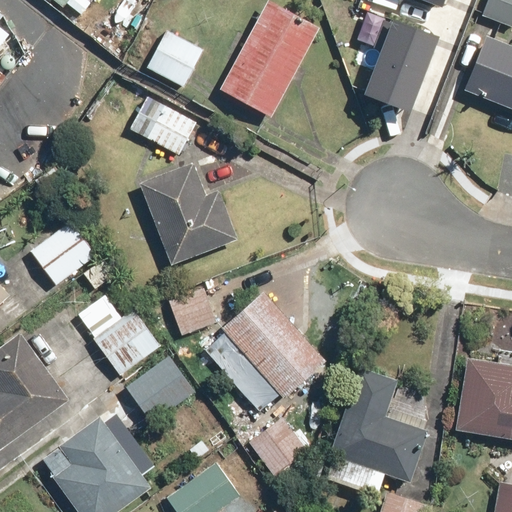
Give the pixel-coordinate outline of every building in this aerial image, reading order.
[(511,0),(490,0),(484,15),(511,26),(511,23),(511,0)] [(217,89),(266,113),(308,32),(259,7),(217,89)] [(390,14),(365,86),(412,103),(438,31),(390,14)] [(162,36),(184,85),(199,54),(162,36)] [(511,49),(484,39),(464,89),(511,107),(511,49)] [(191,125),(146,101),(130,130),(175,154),(191,125)] [(194,169),(144,190),(175,265),(225,245),(194,169)] [(56,279),(88,254),(65,225),(33,250),(56,279)] [(115,273),(103,257),(80,274),(93,290),(115,273)] [(182,330),(210,321),(201,292),(173,301),(182,330)] [(281,394),(317,362),(259,299),(223,331),(281,394)] [(119,371),(150,347),(129,319),(98,343),(119,371)] [(0,439),(14,429),(15,429),(57,401),(18,341),(0,353),(0,439)] [(150,417),(188,394),(166,359),(129,381),(150,417)] [(511,371),(456,363),(447,425),(511,434),(511,371)] [(360,375),(350,401),(348,400),(329,456),(400,481),(420,425),(389,414),(398,389),(360,375)] [(245,448),(265,476),(302,450),(282,421),(245,448)] [(98,424),(44,465),(80,511),(105,511),(143,483),(98,424)] [(166,498),(176,511),(208,511),(233,495),(212,466),(166,498)] [(511,511),(511,491),(501,490),(497,511),(511,511)] [(384,511),(423,511),(386,503),(384,511)]
